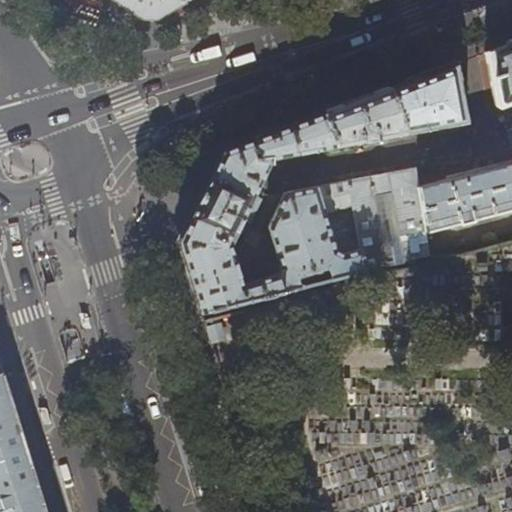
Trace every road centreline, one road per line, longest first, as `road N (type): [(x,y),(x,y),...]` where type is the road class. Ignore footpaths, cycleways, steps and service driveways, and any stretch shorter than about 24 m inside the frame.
road 1 (primary): [(185,511),(77,175)]
road 2 (primary): [(0,201),(91,511)]
road 3 (primary): [(462,0),(261,60)]
road 4 (primary): [(77,175),(206,78)]
road 5 (primary): [(206,78),(50,112)]
